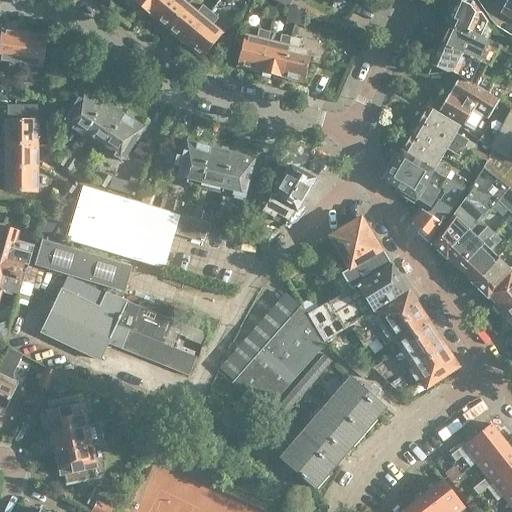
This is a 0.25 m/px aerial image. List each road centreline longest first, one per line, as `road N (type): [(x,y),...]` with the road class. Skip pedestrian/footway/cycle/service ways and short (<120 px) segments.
road 1 (residential): [(348,137),(160,84),(52,0)]
road 2 (residential): [(158,436),(284,249),(361,180)]
road 3 (residential): [(500,371),(361,180)]
road 4 (residential): [(347,511),(379,462),(500,371)]
road 5 (residential): [(348,137),(406,0)]
